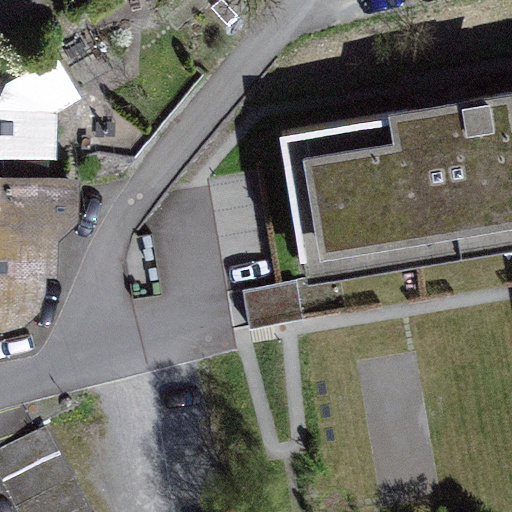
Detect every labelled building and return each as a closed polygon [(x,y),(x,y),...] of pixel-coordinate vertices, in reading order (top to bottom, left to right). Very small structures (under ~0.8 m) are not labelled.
[(57,114),(81,99),(55,60),(5,86),(0,97),(0,161),(57,160),(57,114)] [(511,101),(279,141),(305,290),(511,256),(511,101)] [(0,180),(0,336),(8,337),(23,331),(37,320),(44,302),(47,281),(58,282),(59,247),(79,227),(78,182),(0,180)] [(294,284),(243,292),(250,327),(305,317),(294,284)] [(85,511),(39,426),(0,446),(0,483),(15,511),(85,511)]
